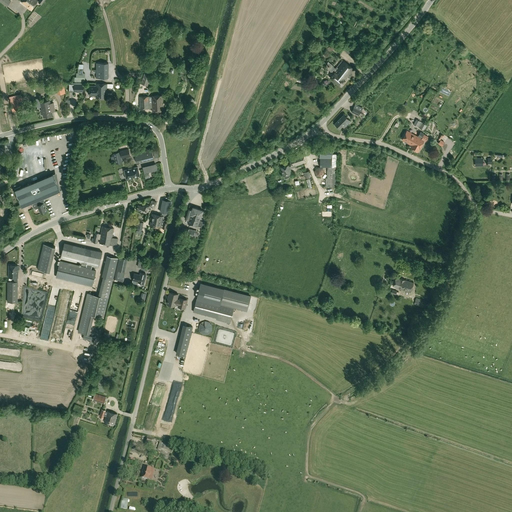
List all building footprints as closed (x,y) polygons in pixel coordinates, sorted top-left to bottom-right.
[(24,0),(22,3),(31,9),(37,1),(35,0),(24,0)] [(331,51),(337,45),(331,40),(325,47),(331,51)] [(342,48),(349,54),(353,49),(346,44),(342,48)] [(334,51),(323,62),(330,68),(340,58),(334,51)] [(345,80),(347,77),(349,79),(351,76),(349,75),(354,69),(344,62),(336,72),(335,72),(331,78),(341,86),(345,81),(345,80)] [(108,63),(96,63),(96,78),(108,78),(108,63)] [(148,85),(151,75),(144,73),(141,83),(148,85)] [(65,93),(64,82),(56,84),(58,94),(65,93)] [(306,87),(316,90),(318,85),(308,82),(306,87)] [(96,84),(96,85),(96,86),(89,86),(89,96),(96,96),(95,98),(99,98),(99,91),(98,91),(99,84),(96,84)] [(99,98),(107,98),(107,95),(108,95),(108,93),(111,93),(111,88),(114,88),(114,84),(106,84),(99,84),(98,91),(99,91),(99,98)] [(24,109),(21,95),(21,94),(9,97),(13,112),(24,109)] [(149,96),(139,97),(140,109),(152,108),(152,111),(164,110),(163,95),(151,96),(149,96)] [(50,101),(41,102),(44,117),(53,115),(52,112),(55,111),(54,103),(50,104),(50,101)] [(344,128),(350,121),(344,115),(335,124),(340,129),(342,126),(344,128)] [(428,125),(423,123),(416,119),(413,124),(424,131),(428,125)] [(424,141),(426,137),(423,136),(424,133),(420,131),(418,136),(407,131),(402,140),(412,146),(411,148),(418,152),(424,141)] [(120,152),(122,159),(131,157),(129,149),(120,152)] [(154,160),(152,150),(134,154),(137,164),(154,160)] [(320,150),(320,159),(320,166),(327,166),(327,171),(327,178),(325,178),(325,182),(326,187),(336,187),(337,154),(333,154),(333,150),(320,150)] [(113,156),(111,157),(112,162),(115,161),(116,165),(119,164),(123,163),(122,159),(120,152),(113,154),(113,156)] [(297,167),(296,166),(306,163),(303,153),(288,158),(291,165),(289,165),(281,168),(284,177),(284,180),(293,177),(291,169),(297,167)] [(156,165),(143,168),(144,174),(158,171),(156,165)] [(138,167),(124,170),(126,179),(140,176),(138,167)] [(53,174),(15,190),(22,207),(36,201),(34,202),(33,203),(32,204),(32,205),(32,206),(33,206),(33,207),(34,208),(35,209),(36,209),(37,209),(39,208),(41,213),(47,211),(44,203),(44,201),(44,200),(44,198),(43,198),(43,197),(60,190),(53,174)] [(160,212),(168,213),(171,201),(162,199),(160,212)] [(138,205),(136,209),(148,213),(150,206),(143,203),(142,207),(138,205)] [(187,223),(197,226),(202,227),(203,222),(199,220),(199,218),(198,218),(198,217),(201,218),(203,210),(193,207),(192,210),(188,209),(186,218),(188,219),(187,223)] [(150,225),(161,228),(166,229),(167,223),(164,222),(164,220),(162,220),(163,216),(152,214),(150,225)] [(111,245),(114,228),(102,226),(101,234),(99,234),(99,233),(95,233),(93,242),(97,243),(98,239),(100,239),(99,243),(111,245)] [(180,234),(186,236),(185,239),(190,240),(191,237),(192,237),(195,238),(197,231),(194,230),(182,227),(180,234)] [(64,243),(60,259),(82,264),(81,266),(60,261),(56,278),(92,286),(97,267),(98,268),(102,252),(64,243)] [(37,269),(50,272),(56,247),(43,244),(37,269)] [(107,254),(105,262),(104,262),(103,267),(113,270),(115,264),(113,263),(115,256),(107,254)] [(125,272),(127,259),(119,257),(114,279),(123,281),(125,272)] [(18,266),(9,265),(9,277),(14,277),(14,281),(18,281),(18,278),(18,266)] [(140,274),(134,273),(132,280),(139,282),(138,282),(139,283),(140,284),(142,284),(143,283),(144,284),(145,276),(146,274),(140,272),(140,274)] [(103,276),(98,296),(87,293),(78,332),(89,334),(94,315),(104,318),(113,279),(103,276)] [(393,286),(397,287),(397,288),(411,292),(414,283),(400,278),(400,279),(396,277),(393,286)] [(7,281),(7,302),(18,302),(18,281),(14,281),(7,281)] [(201,282),(200,286),(197,296),(218,302),(221,302),(220,303),(220,305),(234,307),(247,311),(251,296),(224,288),(224,289),(222,288),(222,287),(201,282)] [(180,294),(184,295),(184,292),(188,293),(189,286),(182,285),(180,294)] [(177,299),(178,294),(170,292),(167,304),(175,306),(176,304),(179,305),(178,307),(185,308),(187,300),(180,298),(180,300),(177,299)] [(220,305),(196,298),(193,312),(216,318),(216,320),(230,323),(234,307),(220,305)] [(424,308),(427,301),(417,298),(414,305),(424,308)] [(69,311),(63,333),(70,335),(76,313),(69,311)] [(184,324),(176,353),(185,355),(192,326),(184,324)] [(93,399),(104,403),(106,397),(95,393),(93,399)] [(73,409),(81,413),(83,407),(75,404),(73,409)] [(107,411),(107,412),(105,412),(106,410),(102,409),(99,417),(103,418),(104,415),(106,416),(104,421),(114,425),(117,414),(107,411)] [(156,439),(147,437),(145,446),(153,448),(156,439)] [(170,454),(172,447),(160,443),(157,450),(170,454)] [(152,469),(144,467),(141,478),(149,480),(152,469)]
